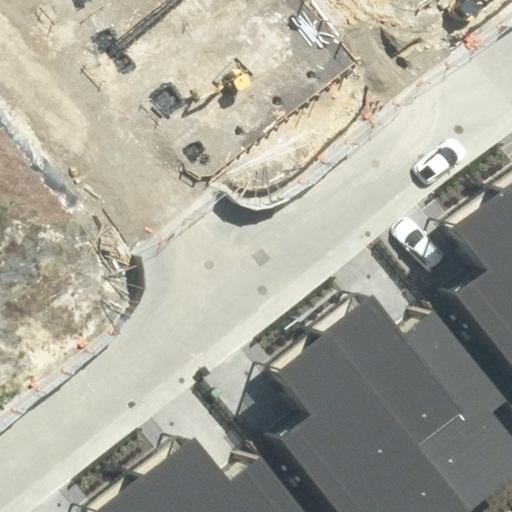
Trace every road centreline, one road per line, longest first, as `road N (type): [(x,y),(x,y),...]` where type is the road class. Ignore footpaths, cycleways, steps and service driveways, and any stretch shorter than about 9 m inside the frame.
road 1 (residential): [(511,65),(0,479)]
road 2 (unknown): [(0,3),(231,292)]
